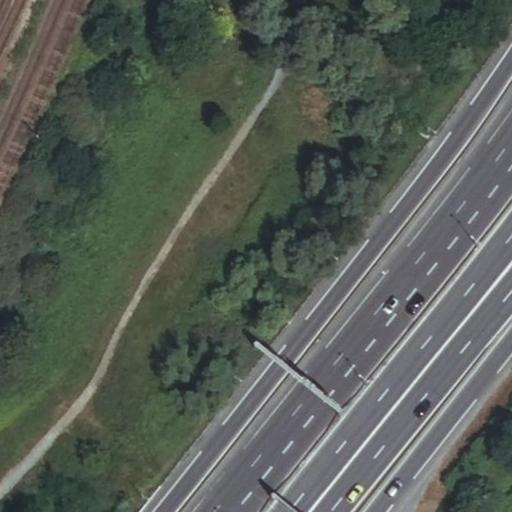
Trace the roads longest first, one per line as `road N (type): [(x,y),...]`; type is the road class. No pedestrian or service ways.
road 1 (trunk): [(511,61),(357,277),(166,511)]
road 2 (trunk): [(511,153),(226,511)]
road 3 (trunk): [(311,511),(475,310)]
road 4 (trunk): [(376,511),(511,342)]
